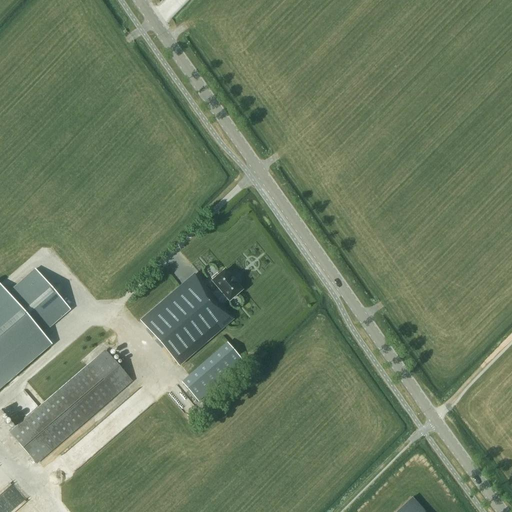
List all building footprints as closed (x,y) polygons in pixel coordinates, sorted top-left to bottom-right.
[(0,385),(12,376),(50,343),(44,336),(42,334),(69,310),(35,270),(7,294),(0,285),(0,385)] [(211,294),(221,306),(228,300),(229,301),(241,290),(235,284),(236,283),(230,277),(224,271),(218,276),(216,274),(211,278),(213,281),(212,281),(218,288),(211,294)] [(189,279),(140,321),(178,365),(227,324),(223,320),(226,318),(229,315),(221,306),(211,294),(197,278),(192,283),(189,279)] [(243,363),(227,344),(181,383),(197,402),(243,363)] [(33,466),(130,384),(105,353),(84,370),(44,405),(8,435),(33,466)] [(40,511),(2,465),(0,467),(0,511),(40,511)] [(424,511),(411,498),(395,511),(424,511)]
